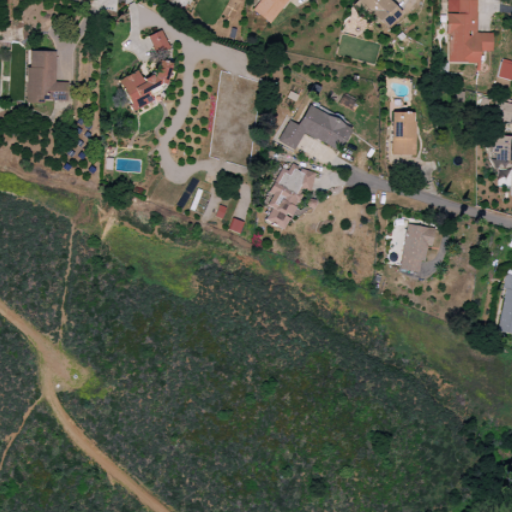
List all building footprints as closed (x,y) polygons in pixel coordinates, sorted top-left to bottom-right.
[(268,24),(287,0),(259,0),(251,10),(268,24)] [(383,29),(399,14),(386,0),(357,0),(371,15),(368,18),(374,25),(377,23),(383,29)] [(475,0),(445,0),(444,34),(447,35),(446,63),(473,63),(473,70),(477,70),(477,52),(490,52),(490,34),(474,33),(475,0)] [(154,55),(168,49),(160,31),(146,36),(154,55)] [(54,52),(26,51),(24,102),(52,103),(52,92),(67,93),(67,83),(53,82),(54,52)] [(136,72),(118,80),(131,111),(152,102),(147,90),(166,82),(163,76),(170,73),(165,60),(153,65),(156,73),(140,80),(136,72)] [(496,78),(509,81),(511,63),(511,62),(499,60),(496,78)] [(511,104),(500,103),(498,122),(511,123),(511,104)] [(286,121),(276,143),(293,150),(300,134),(338,151),(349,126),(305,107),(297,126),(286,121)] [(414,156),(413,113),(390,113),(390,156),(414,156)] [(511,163),(511,136),(492,136),(492,163),(511,163)] [(314,175),(290,164),(286,171),(279,168),(262,205),(269,208),(262,222),(282,231),(301,189),(307,192),(314,175)] [(238,234),(242,223),(231,219),(226,230),(238,234)] [(418,274),(423,247),(429,248),(433,230),(405,225),(397,269),(418,274)] [(511,335),(511,276),(506,275),(494,332),(511,335)]
